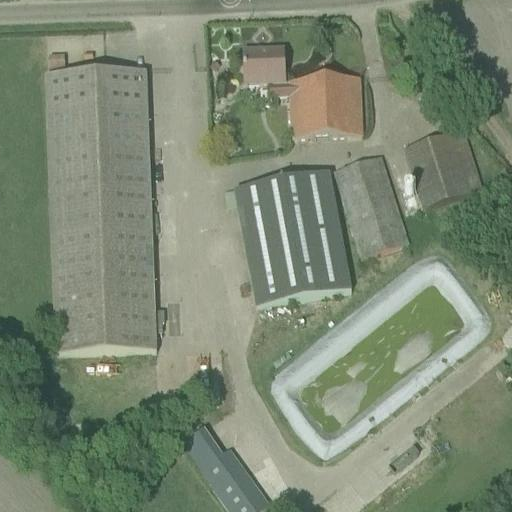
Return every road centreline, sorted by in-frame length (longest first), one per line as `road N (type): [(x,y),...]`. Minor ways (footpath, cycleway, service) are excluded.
road 1 (unclassified): [(229,6),(0,14)]
road 2 (track): [(391,0),(511,146)]
road 3 (unclassified): [(229,6),(359,0)]
